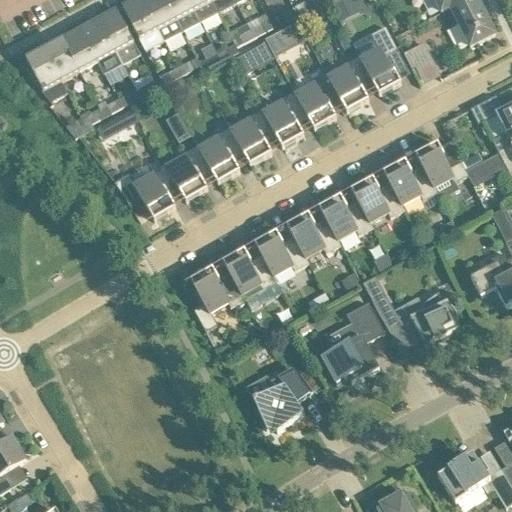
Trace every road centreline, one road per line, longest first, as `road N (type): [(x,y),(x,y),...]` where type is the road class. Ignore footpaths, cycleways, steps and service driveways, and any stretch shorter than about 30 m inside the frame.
road 1 (residential): [(4,355),(331,162),(511,69)]
road 2 (residential): [(260,511),(403,424),(511,371)]
road 3 (residential): [(100,511),(4,355)]
